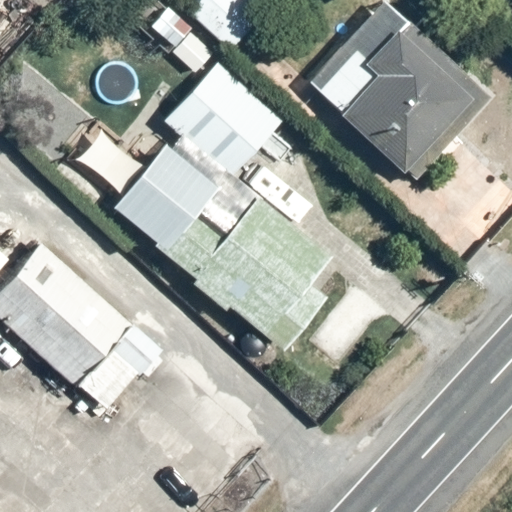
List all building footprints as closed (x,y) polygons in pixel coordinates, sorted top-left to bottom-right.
[(258,11),(245,0),(183,0),(180,4),(225,46),(258,11)] [(385,0),(308,85),(417,176),(499,89),(397,0),(385,0)] [(281,119),(212,56),(158,115),(227,178),(281,119)] [(118,202),(288,346),(332,289),(314,278),(339,249),(265,187),(233,226),(205,207),(227,180),(172,138),(118,202)] [(45,235),(0,285),(0,305),(110,405),(167,343),(45,235)]
